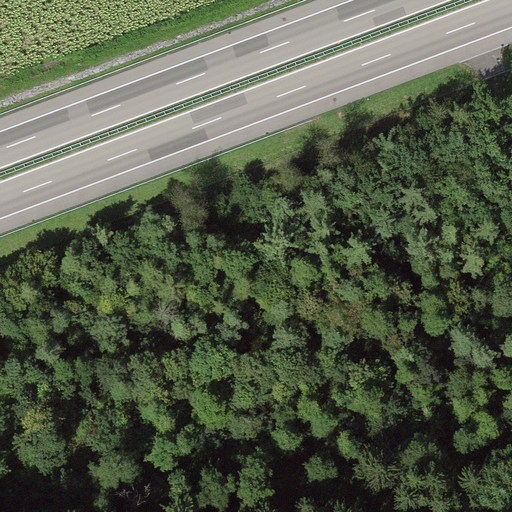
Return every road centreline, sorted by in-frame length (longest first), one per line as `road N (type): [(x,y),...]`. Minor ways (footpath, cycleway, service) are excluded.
road 1 (motorway): [(0,201),(511,9)]
road 2 (motorway): [(404,0),(0,151)]
